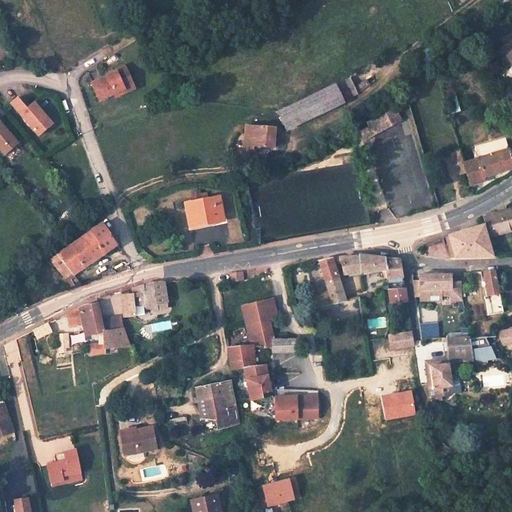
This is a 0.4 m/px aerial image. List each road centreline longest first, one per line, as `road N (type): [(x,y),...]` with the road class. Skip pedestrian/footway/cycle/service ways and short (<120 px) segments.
road 1 (track): [(476,0),(284,155),(162,177),(113,202)]
road 2 (secondary): [(401,234),(141,277)]
road 3 (residential): [(141,277),(69,85)]
road 4 (secondary): [(141,277),(79,296),(0,335)]
road 5 (tertiary): [(511,262),(423,264),(405,252),(401,234)]
road 6 (secondary): [(511,187),(445,223),(401,234)]
